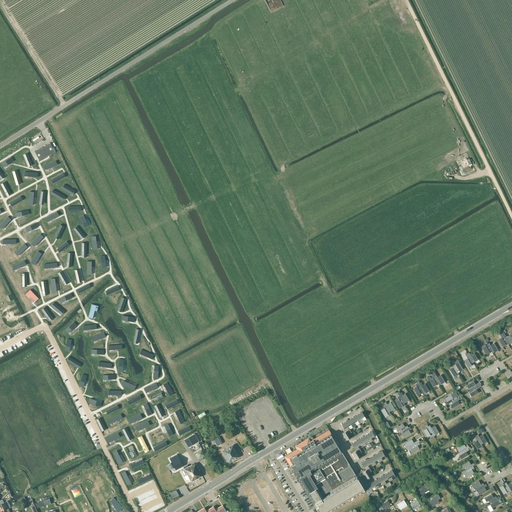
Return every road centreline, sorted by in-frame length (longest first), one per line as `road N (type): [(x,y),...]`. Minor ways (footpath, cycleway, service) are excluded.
road 1 (tertiary): [(166,511),(511,305)]
road 2 (unclassified): [(233,0),(0,145)]
road 3 (unclassified): [(511,216),(405,0)]
